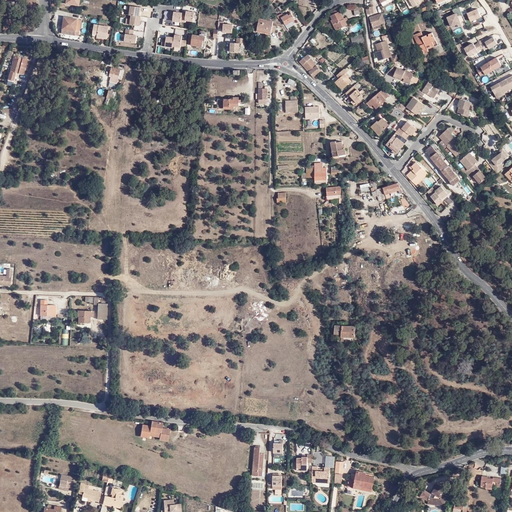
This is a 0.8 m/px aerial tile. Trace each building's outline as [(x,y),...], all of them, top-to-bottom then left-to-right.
[(360,5),(353,6),(355,14),(359,13),(359,16),(362,15),(361,13),(360,5)] [(139,16),(140,7),(130,6),(129,15),(131,15),(139,16)] [(483,15),(487,12),(482,6),(478,9),(483,15)] [(339,8),(331,11),(332,14),(336,22),(333,23),(336,29),(347,24),(339,8)] [(471,26),(485,20),(483,15),(481,16),(478,9),(466,14),(471,26)] [(181,22),(182,12),(170,11),(169,19),(173,20),(172,21),(181,22)] [(193,22),(195,12),(186,11),(186,13),(182,12),(181,22),(185,23),(185,21),(193,22)] [(283,14),(278,17),(280,20),(282,19),(286,24),(295,19),(292,14),(285,17),(283,14)] [(373,27),(381,24),(385,23),(382,14),(370,18),(373,27)] [(446,18),(450,29),(454,28),(456,34),(469,30),(463,15),(457,17),(456,14),(446,18)] [(139,26),(141,17),(139,16),(131,15),(130,25),(139,26)] [(61,29),(74,31),(74,30),(79,30),(80,19),(77,19),(77,18),(63,16),(61,29)] [(272,20),(258,19),(257,32),(271,33),(271,31),(275,31),(275,24),(272,24),(272,20)] [(232,33),(233,24),(224,24),(224,22),(219,21),(218,28),(223,29),(223,33),(232,33)] [(471,29),(472,32),(484,27),(482,23),(471,29)] [(102,35),(101,38),(108,39),(111,28),(96,25),(94,34),(99,35),(102,35)] [(136,44),(137,35),(133,35),(134,30),(125,29),(125,33),(124,42),(136,44)] [(205,41),(206,33),(202,32),(201,36),(193,34),(191,45),(197,46),(202,47),(203,43),(203,41),(205,41)] [(361,33),(350,36),(352,43),(363,40),(361,33)] [(422,46),(426,54),(430,52),(429,49),(432,48),(432,47),(435,45),(436,47),(440,46),(434,33),(430,35),(431,36),(429,37),(428,36),(425,37),(423,33),(416,36),(415,36),(420,47),(421,46),(422,46)] [(186,47),(187,41),(182,40),(183,36),(175,34),(175,37),(173,47),(181,48),(181,46),(186,47)] [(391,36),(390,35),(382,37),(383,41),(387,39),(388,43),(393,42),(391,36)] [(173,48),(175,37),(167,36),(166,38),(163,38),(161,46),(173,48)] [(494,37),(483,43),(488,52),(498,46),(494,37)] [(240,52),(240,43),(245,44),(244,40),(244,38),(236,38),(236,43),(231,43),(230,52),(240,52)] [(379,52),(382,61),(392,57),(387,41),(376,44),(379,52)] [(470,57),(484,49),(481,42),(475,45),(474,43),(465,48),(470,57)] [(338,64),(347,54),(344,51),(340,55),(336,51),(331,58),(338,64)] [(20,67),(21,65),(22,58),(14,56),(10,75),(18,77),(19,73),(22,74),(23,67),(20,67)] [(320,70),(310,58),(307,60),(304,56),(304,57),(299,61),(306,70),(315,79),(320,74),(318,72),(320,70)] [(476,69),(481,78),(502,67),(497,58),(476,69)] [(398,68),(394,65),(390,70),(394,74),(397,75),(397,77),(401,79),(402,77),(404,78),(404,79),(410,83),(414,74),(405,70),(404,71),(398,68)] [(111,67),(109,73),(121,76),(123,70),(111,67)] [(341,71),(337,75),(339,78),(336,81),(343,88),(352,79),(348,75),(345,72),(347,70),(345,68),(341,71)] [(444,85),(432,77),(430,81),(441,89),(444,85)] [(511,77),(490,87),(495,98),(511,91),(511,77)] [(417,86),(413,90),(423,97),(426,93),(435,98),(441,89),(430,81),(423,90),(417,86)] [(358,82),(355,85),(363,94),(366,91),(358,82)] [(260,94),(257,94),(257,98),(260,98),(260,103),(267,103),(267,88),(263,88),(263,83),(260,83),(260,94)] [(348,93),(351,96),(352,95),(359,102),(364,97),(362,95),(363,94),(355,85),(347,92),(348,93)] [(108,89),(106,96),(112,98),(114,99),(116,91),(108,89)] [(383,89),(370,101),(377,108),(386,100),(385,100),(389,96),(383,89)] [(457,94),(451,90),(448,95),(454,99),(457,94)] [(356,104),(359,102),(352,95),(351,96),(350,97),(356,104)] [(218,102),(220,111),(233,108),(232,106),(240,105),(239,97),(235,98),(234,99),(219,102),(218,102)] [(414,97),(407,107),(418,115),(426,106),(414,97)] [(297,100),(285,101),(286,111),(298,110),(297,109),(297,103),(297,100)] [(470,102),(460,100),(457,107),(459,108),(457,114),(468,117),(470,110),(469,110),(470,106),(469,106),(470,102)] [(374,111),(377,108),(370,101),(368,103),(374,111)] [(319,106),(307,106),(307,117),(320,117),(319,106)] [(389,124),(384,118),(379,121),(378,120),(372,126),(380,135),(383,132),(383,131),(390,125),(389,124)] [(397,138),(394,135),(387,144),(394,149),(393,150),(397,154),(406,143),(404,142),(407,139),(409,135),(415,127),(408,121),(402,128),(400,127),(397,131),(400,134),(397,138)] [(448,129),(440,135),(448,145),(447,145),(456,156),(464,149),(454,139),(456,137),(448,129)] [(442,140),(438,143),(443,149),(447,145),(442,140)] [(332,141),(334,156),(346,154),(345,145),(343,145),(342,141),(337,142),(336,141),(332,141)] [(434,144),(427,149),(432,154),(438,149),(434,144)] [(439,151),(433,156),(443,169),(443,170),(451,180),(451,181),(455,185),(461,180),(457,176),(458,175),(451,166),(451,165),(439,151)] [(485,178),(476,168),(474,170),(471,167),(473,165),(477,162),(468,153),(459,161),(467,170),(466,171),(471,177),(472,177),(479,184),(485,178)] [(492,163),(489,166),(496,175),(503,169),(499,164),(506,159),(501,153),(491,161),(492,163)] [(415,182),(426,170),(417,161),(411,167),(413,169),(407,174),(415,182)] [(307,173),(308,178),(316,178),(316,180),(327,180),(327,172),(323,172),(323,163),(315,163),(315,165),(315,173),(307,173)] [(429,172),(426,170),(415,182),(417,184),(429,172)] [(398,182),(376,190),(378,197),(384,195),(385,199),(389,197),(388,193),(397,190),(398,194),(402,193),(401,188),(399,183),(398,182)] [(433,187),(427,192),(438,206),(444,201),(442,198),(447,194),(441,186),(435,191),(433,187)] [(343,195),(342,187),(327,188),(327,196),(343,195)] [(278,197),(278,202),(287,201),(287,192),(279,192),(279,197),(278,197)] [(332,204),(339,203),(339,199),(343,199),(343,195),(327,196),(327,199),(331,199),(332,204)] [(449,198),(445,201),(453,210),(457,207),(449,198)] [(359,254),(353,255),(356,268),(362,266),(359,254)] [(11,270),(7,270),(6,278),(0,277),(0,286),(11,287),(11,278),(11,270)] [(97,319),(106,319),(107,304),(98,303),(99,298),(93,297),(86,297),(85,301),(89,301),(90,302),(94,302),(94,305),(98,305),(97,319)] [(38,314),(46,315),(46,314),(51,314),(52,304),(46,304),(47,299),(39,299),(38,314)] [(0,310),(3,311),(12,311),(13,302),(4,302),(3,306),(0,306),(0,310)] [(55,315),(55,304),(52,304),(51,314),(46,314),(46,315),(55,315)] [(79,322),(90,322),(90,317),(94,317),(94,311),(77,311),(77,316),(79,316),(79,322)] [(342,336),(356,337),(356,326),(348,325),(348,322),(340,321),(340,325),(336,325),(335,333),(342,333),(342,336)] [(148,437),(148,435),(149,430),(159,433),(159,436),(159,439),(168,441),(169,432),(167,431),(167,428),(161,427),(161,422),(151,420),(150,425),(142,424),(140,436),(148,437)] [(282,453),(282,443),(277,443),(272,443),(272,453),(282,453)] [(251,476),(257,476),(257,472),(261,472),(262,459),(258,459),(258,453),(258,448),(253,448),(251,476)] [(301,467),(301,470),(306,471),(306,462),(312,463),(312,455),(306,455),(306,456),(301,456),(301,457),(297,457),(293,461),(296,466),(301,467)] [(343,457),(335,457),(334,468),(342,469),(343,457)] [(320,477),(320,480),(329,480),(330,464),(324,464),(324,466),(317,466),(317,464),(312,464),(311,480),(316,480),(316,477),(320,477)] [(342,469),(334,468),(334,478),(341,479),(342,469)] [(347,482),(353,484),(354,483),(354,482),(372,488),(375,476),(367,474),(363,473),(364,470),(356,468),(355,471),(352,470),(351,475),(349,475),(347,482)] [(61,475),(59,486),(62,486),(62,485),(66,486),(69,486),(74,487),(74,485),(76,478),(76,477),(61,475)] [(281,486),(281,475),(280,475),(272,475),(271,486),(281,486)] [(488,488),(494,488),(494,485),(497,485),(497,487),(501,487),(502,478),(494,477),(494,478),(489,478),(490,477),(484,476),(483,485),(488,486),(488,488)] [(98,503),(111,506),(111,504),(120,506),(123,491),(112,488),(111,493),(114,493),(113,498),(99,495),(100,492),(92,491),(88,490),(83,489),(84,484),(84,483),(80,482),(78,494),(81,494),(81,497),(87,498),(90,499),(90,500),(98,502),(98,503)] [(371,490),(372,488),(354,482),(354,483),(353,484),(353,485),(371,490)] [(428,503),(436,504),(437,501),(444,505),(449,496),(443,492),(446,487),(438,482),(433,491),(436,493),(434,496),(429,497),(431,493),(424,489),(421,494),(428,499),(428,503)] [(398,487),(393,484),(388,491),(393,494),(398,487)] [(176,510),(176,498),(164,498),(164,511),(170,511),(171,510),(176,510)]
